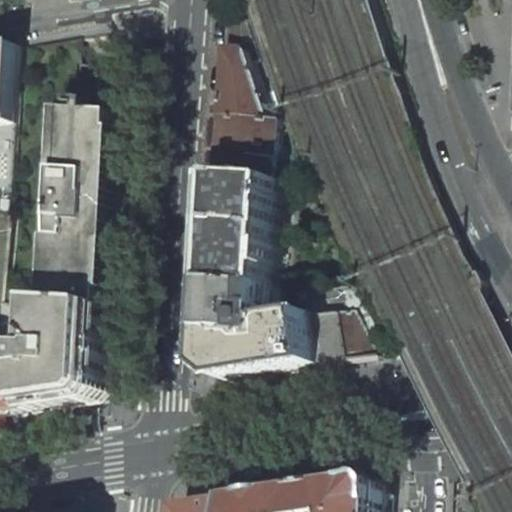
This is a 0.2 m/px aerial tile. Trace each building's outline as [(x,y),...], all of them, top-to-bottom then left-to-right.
[(248,6),(236,6),(229,118),(276,121),(254,59),(261,60),(248,6)] [(0,239),(13,237),(25,48),(0,52),(0,239)] [(60,310),(119,312),(130,118),(112,117),(113,106),(103,106),(82,105),(82,116),(73,116),(67,225),(73,226),(71,245),(65,243),(60,310)] [(276,121),(229,118),(226,182),(283,186),(283,167),(289,167),(289,162),(284,161),(283,122),(276,121)] [(283,186),(226,182),(224,230),(286,234),(288,186),(283,186)] [(287,271),(288,254),(285,252),(286,234),(224,230),(220,287),(283,290),(284,273),(286,273),(287,271)] [(13,237),(0,239),(0,337),(0,338),(5,329),(7,309),(7,308),(13,237)] [(283,290),(220,287),(215,370),(233,383),(327,368),(317,295),(316,293),(297,296),(300,321),(281,324),(283,290)] [(349,287),(317,295),(327,368),(384,358),(362,314),(355,315),(349,287)] [(0,338),(0,418),(40,413),(42,356),(29,355),(30,349),(22,349),(25,309),(7,308),(7,309),(5,329),(0,338)] [(40,309),(31,309),(30,320),(39,321),(40,309)] [(60,310),(46,309),(45,323),(60,324),(58,347),(68,351),(65,359),(42,356),(40,413),(108,403),(114,395),(119,312),(60,310)] [(380,483),(248,503),(247,511),(393,511),(395,496),(380,483)] [(188,511),(247,511),(248,503),(223,506),(189,511),(188,511)]
